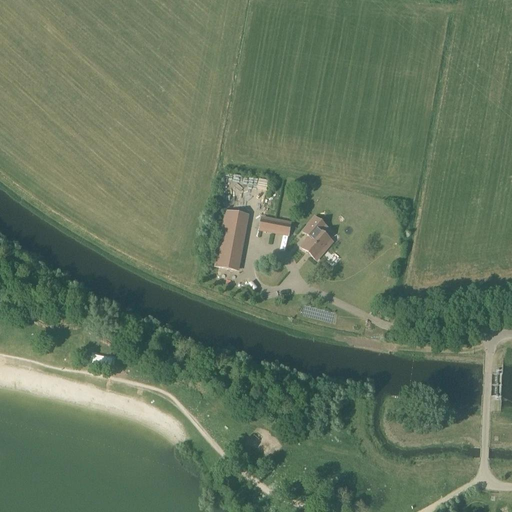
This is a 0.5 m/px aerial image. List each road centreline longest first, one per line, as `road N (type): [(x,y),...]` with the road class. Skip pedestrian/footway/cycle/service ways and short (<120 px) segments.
road 1 (track): [(0,185),(79,239),(216,306),(335,341),(467,359),(490,352)]
road 2 (unclassified): [(511,486),(493,485),(482,467),(490,352),(499,336),(511,334)]
road 3 (track): [(499,336),(329,323)]
